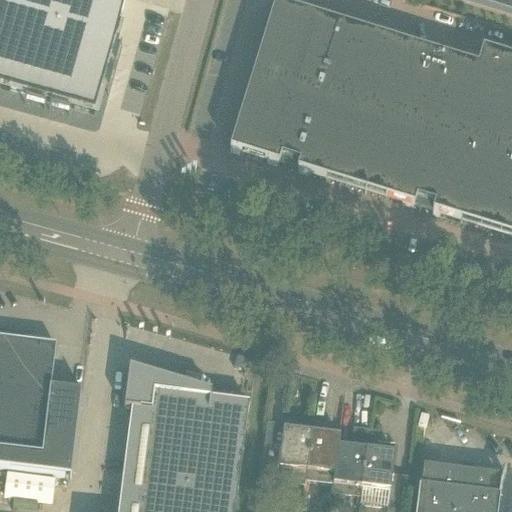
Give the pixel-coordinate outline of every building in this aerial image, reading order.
[(0,0),(0,90),(5,92),(30,0),(0,0)] [(94,116),(125,0),(30,0),(5,92),(94,116)] [(511,0),(446,0),(511,20),(511,0)] [(477,71),(274,8),(229,154),(278,169),(280,161),(298,167),(296,175),(413,211),(415,203),(434,209),(431,216),(511,241),(511,62),(482,54),(477,71)] [(50,392),(55,349),(24,345),(25,340),(0,334),(0,472),(70,481),(81,391),(80,391),(80,396),(50,392)] [(234,511),(246,427),(248,407),(233,405),(233,404),(217,402),(217,403),(210,402),(211,396),(129,372),(123,412),(131,413),(118,511),(234,511)] [(306,475),(312,428),(303,427),(302,435),(283,433),(281,449),(264,447),(256,510),(270,511),(275,471),(291,473),(290,483),(305,486),(305,485),(306,475)] [(322,429),(312,428),(306,475),(305,485),(333,489),(338,450),(340,440),(321,438),(322,429)] [(360,502),(361,492),(367,445),(368,433),(353,431),(351,447),(356,448),(356,452),(338,450),(333,489),(332,499),(360,502)] [(361,492),(360,502),(359,505),(363,508),(385,511),(389,508),(394,456),(375,454),(376,446),(367,445),(361,492)] [(497,511),(499,500),(497,500),(500,480),(423,470),(421,490),(419,490),(416,510),(415,511),(497,511)]
